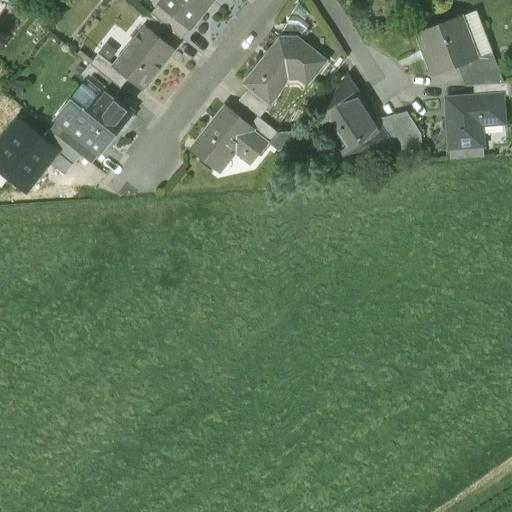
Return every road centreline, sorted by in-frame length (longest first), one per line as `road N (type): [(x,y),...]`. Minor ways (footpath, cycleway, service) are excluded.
road 1 (residential): [(136,152),(267,0)]
road 2 (residential): [(327,0),(404,111)]
